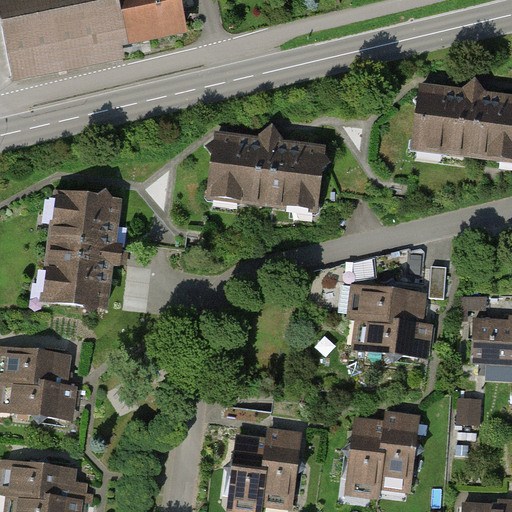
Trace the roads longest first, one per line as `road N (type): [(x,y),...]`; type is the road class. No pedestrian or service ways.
road 1 (residential): [(178,511),(196,336),(222,292),(261,271),(511,212)]
road 2 (primary): [(0,138),(511,18)]
